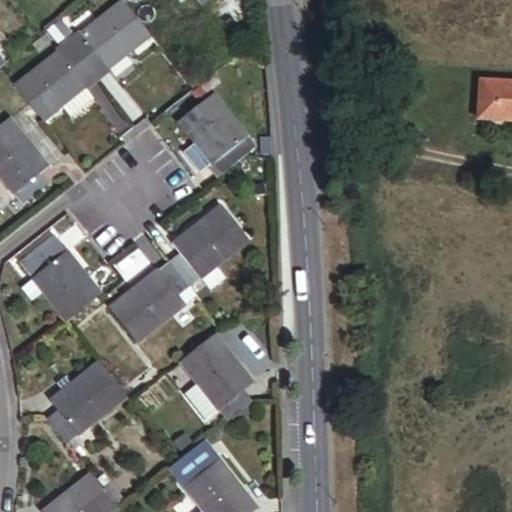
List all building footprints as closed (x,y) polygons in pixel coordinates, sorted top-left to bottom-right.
[(110,71),(152,38),(125,4),(78,40),(71,46),(91,71),(103,62),(110,71)] [(78,40),(64,21),(56,27),(71,46),(78,40)] [(71,46),(56,27),(49,33),(64,51),(71,46)] [(240,52),(232,42),(221,50),(228,60),(240,52)] [(86,89),(98,80),(91,71),(71,46),(64,51),(17,88),(44,122),(63,108),(72,119),(95,101),(86,89)] [(198,102),(222,83),(216,76),(192,95),(198,102)] [(511,82),(479,80),(476,118),(511,121),(511,82)] [(258,151),(217,96),(182,122),(198,144),(184,154),(200,175),(213,165),(223,177),(258,151)] [(49,169),(11,120),(0,128),(0,176),(24,207),(50,187),(41,175),(49,169)] [(265,196),(265,185),(253,186),(254,197),(265,196)] [(190,288),(249,241),(223,207),(174,246),(181,255),(171,264),(190,288)] [(102,296),(55,236),(21,263),(35,281),(44,293),(68,323),(102,296)] [(138,344),(198,298),(190,288),(171,264),(111,310),(138,344)] [(44,293),(35,281),(23,290),(33,302),(44,293)] [(242,392),(250,386),(214,340),(179,367),(195,387),(183,396),(204,421),(215,412),(225,425),(230,421),(249,406),(252,404),(242,392)] [(67,446),(128,398),(101,363),(71,386),(63,392),(51,402),(58,411),(47,419),(67,446)] [(71,386),(64,377),(56,384),(63,392),(71,386)] [(235,427),(254,412),(249,406),(230,421),(235,427)] [(191,445),(184,434),(172,442),(180,453),(191,445)] [(256,511),(259,510),(221,461),(187,488),(205,511),(256,511)] [(117,511),(119,510),(91,475),(45,511),(117,511)]
